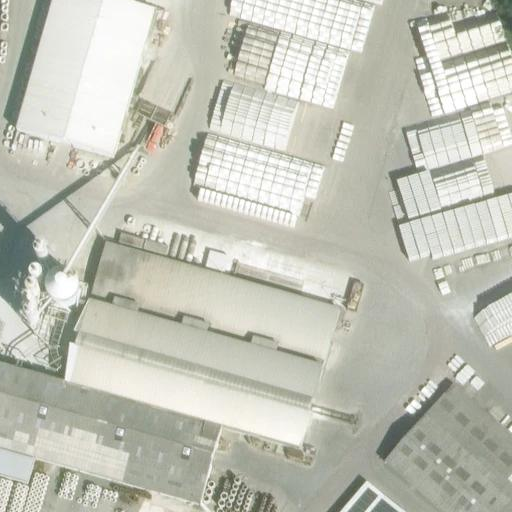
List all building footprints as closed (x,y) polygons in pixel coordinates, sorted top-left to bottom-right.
[(156,13),(108,0),(55,0),(17,133),(114,160),(148,40),(156,13)] [(499,19),(480,25),(482,31),(461,38),(465,50),(505,37),(499,19)] [(455,63),(466,102),(511,89),(511,58),(509,46),(477,55),(482,70),(473,73),(469,59),(455,63)] [(144,100),(137,115),(146,119),(157,123),(165,127),(172,113),(144,100)] [(511,100),(396,126),(407,179),(489,161),(498,200),(511,196),(511,100)] [(146,119),(134,145),(144,150),(157,123),(146,119)] [(342,192),(363,194),(364,177),(343,176),(342,192)] [(340,311),(107,246),(92,298),(86,318),(67,387),(222,431),(300,453),(340,311)] [(92,298),(83,295),(77,315),(86,318),(92,298)] [(67,387),(0,368),(0,450),(201,508),(222,431),(67,387)] [(511,511),(511,440),(453,387),(386,464),(440,511),(511,511)] [(399,511),(368,485),(344,511),(399,511)]
